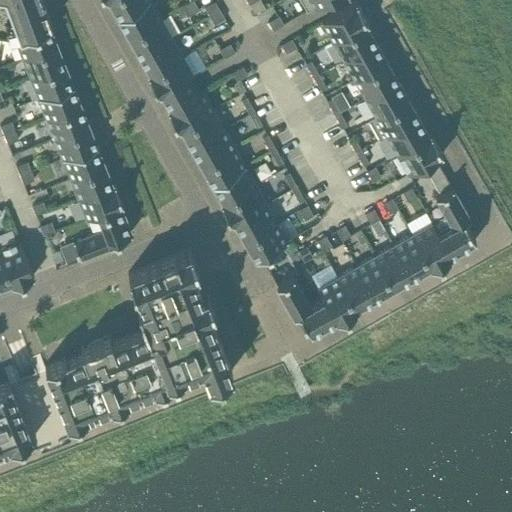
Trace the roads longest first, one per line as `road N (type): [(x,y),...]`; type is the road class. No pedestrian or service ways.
road 1 (unclassified): [(81,0),(207,220)]
road 2 (unclassified): [(207,220),(0,308)]
